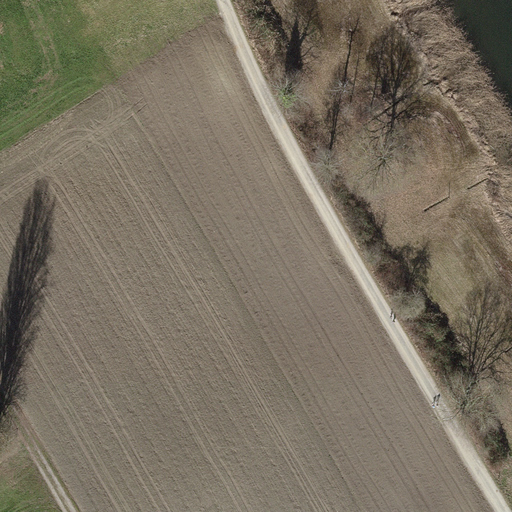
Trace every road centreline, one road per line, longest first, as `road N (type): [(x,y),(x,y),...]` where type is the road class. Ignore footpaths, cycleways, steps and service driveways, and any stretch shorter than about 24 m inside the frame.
road 1 (track): [(503,511),(263,95),(226,0)]
road 2 (track): [(72,511),(0,386)]
